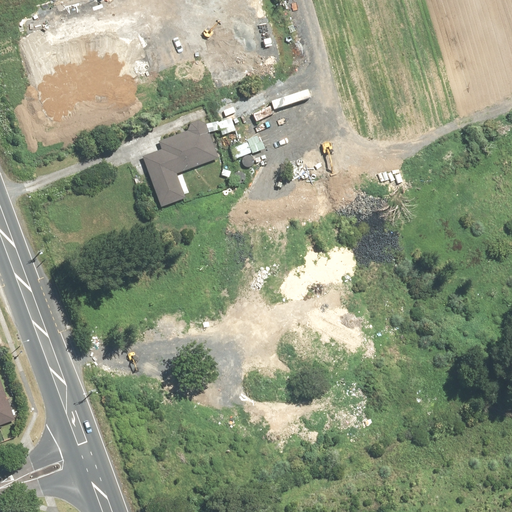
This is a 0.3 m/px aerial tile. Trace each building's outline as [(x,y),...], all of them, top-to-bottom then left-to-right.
[(273,117),(266,106),(251,115),(258,126),(273,117)] [(229,117),(216,123),(221,136),(234,130),(229,117)] [(142,160),(159,212),(187,203),(178,176),(217,163),(203,122),(184,129),(186,134),(158,143),(161,153),(142,160)] [(251,154),(246,142),(229,150),(233,161),(251,154)] [(0,383),(0,430),(14,426),(0,383)]
